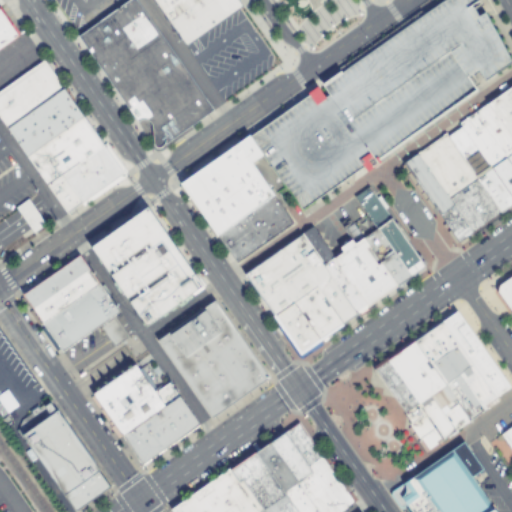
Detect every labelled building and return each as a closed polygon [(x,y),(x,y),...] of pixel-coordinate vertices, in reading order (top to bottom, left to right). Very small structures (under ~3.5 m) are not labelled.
[(157,151),(155,151),(152,149),(150,147),(139,124),(78,37),(79,36),(128,0),(135,0),(213,110),(210,112),(190,126),(192,129),(165,148),(164,149),(162,151),(161,151),(159,151),(157,151)] [(236,0),(241,6),(238,9),(185,46),(153,0),(236,0)] [(472,0),(468,3),(477,16),(483,12),(510,62),(483,81),(477,71),(467,78),(475,90),(370,165),(371,167),(366,171),(362,166),(301,209),(249,136),(311,92),(422,14),(441,0),(472,0)] [(0,47),(19,35),(0,7),(0,47)] [(41,60),(0,89),(0,121),(24,156),(80,116),(41,60)] [(511,204),(500,213),(476,178),(511,152),(511,139),(486,103),(487,102),(511,85),(511,204)] [(500,213),(457,244),(401,163),(444,133),(447,136),(460,126),(458,123),(486,103),(511,139),(511,152),(476,178),(500,213)] [(24,156),(45,185),(101,145),(80,116),(24,156)] [(261,155),(250,163),(272,195),(216,235),(180,183),(219,156),(246,137),(248,136),(261,155)] [(45,185),(64,213),(121,173),(101,145),(45,185)] [(272,195),(250,163),(261,155),(283,187),(272,195)] [(390,218),(375,229),(353,197),(368,187),(390,218)] [(216,235),(272,195),(292,223),(236,263),(216,235)] [(45,224),(33,233),(29,228),(25,222),(17,210),(15,207),(27,199),(29,201),(37,213),(42,220),(45,224)] [(202,287),(145,326),(90,247),(145,208),(146,207),(202,287)] [(409,276),(375,229),(390,218),(424,266),(409,276)] [(362,238),(353,244),(350,239),(343,228),(352,223),(362,238)] [(333,257),(322,264),(300,234),(312,226),(333,257)] [(409,276),(396,286),(362,238),(375,229),(409,276)] [(322,264),(356,314),(342,324),(316,286),(292,303),(273,316),(243,274),(300,234),(322,264)] [(396,286),(367,307),(333,257),(341,252),(339,248),(350,239),(353,244),(362,238),(396,286)] [(113,316),(128,337),(114,347),(99,326),(62,352),(22,295),(79,255),(118,312),(113,316)] [(367,307),(369,309),(358,317),(356,314),(322,264),(333,257),(367,307)] [(511,310),(510,312),(496,292),(497,285),(511,274),(511,310)] [(342,324),(319,340),(292,303),(316,286),(342,324)] [(268,378),(211,418),(211,417),(157,341),(212,301),(213,301),(214,300),(268,378)] [(319,340),(299,355),(273,316),(292,303),(319,340)] [(483,411),(458,375),(444,385),(454,398),(438,410),(429,395),(404,414),(373,370),(455,311),(509,387),(508,388),(484,405),(486,408),(483,411)] [(155,393),(164,406),(121,437),(91,394),(134,364),(155,393)] [(483,411),(466,422),(461,425),(445,437),(443,438),(435,428),(434,429),(440,438),(435,441),(437,444),(427,450),(409,425),(408,424),(410,423),(405,415),(404,414),(429,395),(438,410),(454,398),(444,385),(458,375),(483,411)] [(178,397),(164,406),(155,393),(168,383),(178,397)] [(121,437),(164,406),(178,397),(197,425),(181,436),(141,464),(141,465),(123,439),(121,437)] [(109,487),(75,511),(64,495),(30,448),(21,435),(50,415),(44,406),(50,402),(61,419),(77,441),(99,471),(98,472),(109,487)] [(337,511),(295,511),(284,495),(283,493),(311,472),(283,432),(284,431),(297,422),(298,422),(303,430),(352,499),(353,501),(337,511)] [(511,452),(499,434),(511,425),(511,452)] [(284,495),(262,510),(241,480),(238,482),(229,470),(253,453),(283,432),(311,472),(283,493),(284,495)] [(493,509),(488,511),(409,511),(405,505),(402,508),(398,507),(390,495),(390,492),(402,484),(406,481),(462,442),(482,470),(470,477),(478,487),(493,509)] [(229,470),(238,482),(241,480),(262,510),(284,495),(295,511),(171,511),(170,510),(228,468),(229,470)]
